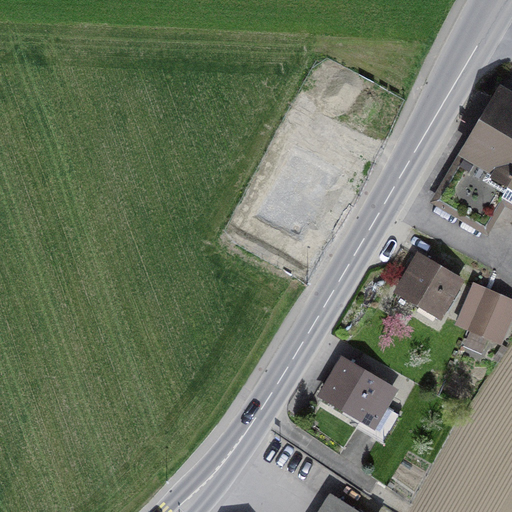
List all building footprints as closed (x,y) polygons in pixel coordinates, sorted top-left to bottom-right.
[(511,92),(498,84),(455,159),(511,191),(511,92)] [(332,249),(377,157),(311,125),(286,177),(305,186),(285,226),(332,249)] [(460,279),(414,251),(392,287),(438,315),(460,279)] [(456,327),(468,332),(484,289),(472,285),(456,327)] [(511,299),(484,289),(468,332),(501,344),(511,314),(511,299)] [(373,430),(395,389),(340,359),(318,400),(373,430)] [(355,511),(329,496),(318,511),(355,511)]
